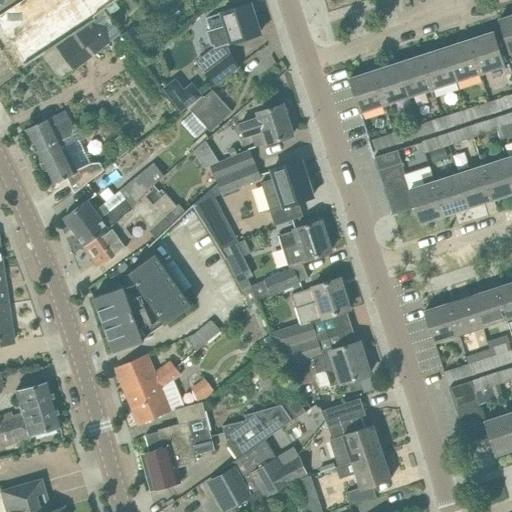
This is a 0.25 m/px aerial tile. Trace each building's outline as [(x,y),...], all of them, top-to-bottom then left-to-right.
[(114,2),(106,8),(111,14),(119,8),(114,2)] [(222,12),(206,17),(210,29),(207,30),(207,32),(210,31),(215,47),(213,47),(214,49),(215,48),(260,33),(250,3),(222,12)] [(61,80),(74,69),(121,34),(104,10),(56,46),(59,49),(45,59),(61,80)] [(511,51),(511,14),(499,19),(510,52),(511,51)] [(121,37),(138,60),(150,51),(133,28),(121,37)] [(504,62),(494,31),(470,39),(480,70),(504,62)] [(470,39),(446,47),(457,80),(481,72),(480,70),(470,39)] [(446,47),(422,55),(432,88),(457,80),(446,47)] [(206,73),(214,84),(239,65),(231,55),(206,73)] [(422,55),(398,63),(408,96),(432,88),(422,55)] [(398,63),(373,70),(384,104),(408,96),(398,63)] [(373,70),(349,78),(360,111),(384,104),(373,70)] [(165,88),(181,109),(201,95),(192,84),(184,90),(176,80),(165,88)] [(214,87),(199,101),(190,110),(210,131),(220,123),(234,109),(214,87)] [(494,112),(511,105),(511,93),(490,101),(494,112)] [(88,127),(73,96),(38,113),(42,121),(25,129),(52,184),(68,176),(74,190),(99,172),(95,165),(91,163),(76,133),(88,127)] [(485,103),(466,109),(469,119),(489,113),(485,103)] [(238,123),(243,137),(263,130),(267,142),(274,140),(293,134),(283,104),(257,112),(259,116),(238,123)] [(466,109),(447,115),(450,126),(469,119),(466,109)] [(511,111),(493,118),(497,129),(498,129),(501,139),(511,134),(511,111)] [(437,118),(418,125),(421,135),(440,129),(437,118)] [(493,118),(474,124),(478,135),(497,129),(493,118)] [(406,129),(404,120),(392,124),(394,133),(397,143),(421,135),(418,125),(406,129)] [(464,127),(445,134),(449,145),(468,139),(464,127)] [(389,134),(369,141),(370,142),(373,151),(392,144),(389,134)] [(445,134),(426,140),(429,151),(430,151),(445,146),(449,145),(445,134)] [(448,157),(445,146),(430,151),(433,162),(448,157)] [(215,179),(255,163),(249,149),(209,165),(215,179)] [(401,161),(401,160),(397,149),(375,157),(378,168),(401,161)] [(482,166),(493,199),(511,192),(511,176),(506,158),(482,166)] [(274,177),(261,181),(270,210),(275,226),(304,216),(299,200),(313,196),(306,173),(304,173),(300,161),(302,161),(301,159),(289,163),(285,165),(271,169),(274,177)] [(382,179),(404,172),(401,161),(378,168),(382,179)] [(119,191),(126,199),(130,205),(143,194),(155,184),(163,175),(154,163),(119,191)] [(215,179),(221,194),(261,178),(255,163),(215,179)] [(493,199),(482,166),(458,173),(468,207),(493,199)] [(422,174),(425,184),(410,189),(412,195),(415,207),(420,222),(444,214),(434,181),(430,171),(422,174)] [(386,191),(408,184),(404,172),(382,179),(386,191)] [(468,207),(458,173),(434,181),(444,214),(468,207)] [(412,195),(410,189),(408,184),(386,191),(389,202),(412,195)] [(210,189),(192,205),(220,249),(233,244),(234,243),(236,242),(236,243),(238,242),(210,189)] [(152,204),(143,194),(130,205),(111,221),(106,225),(108,228),(84,244),(100,266),(122,250),(119,244),(130,236),(124,228),(139,216),(151,228),(176,206),(164,193),(152,204)] [(412,195),(389,202),(393,214),(415,207),(412,195)] [(130,205),(126,199),(100,219),(87,200),(64,217),(84,244),(108,228),(106,225),(111,221),(130,205)] [(283,249),(288,265),(304,259),(304,260),(331,251),(321,220),(295,228),(295,230),(279,235),(283,249)] [(233,244),(220,249),(226,260),(241,289),(251,285),(248,279),(250,278),(233,244)] [(192,304),(174,278),(156,253),(129,271),(166,323),(192,304)] [(241,289),(249,305),(257,301),(256,299),(270,294),(308,277),(301,260),(288,265),(289,268),(251,285),(241,289)] [(317,301),(322,318),(323,317),(330,315),(347,310),(349,309),(339,277),(327,281),(313,286),(313,288),(297,293),(291,295),(296,307),(301,306),(317,301)] [(511,316),(511,282),(497,287),(507,318),(511,316)] [(144,340),(134,313),(124,285),(94,296),(113,351),(144,340)] [(507,318),(497,287),(473,295),(483,326),(507,318)] [(483,326),(473,295),(449,303),(459,333),(483,326)] [(449,303),(424,311),(434,341),(459,333),(449,303)] [(0,342),(13,341),(8,304),(0,305),(0,342)] [(323,317),(322,318),(311,321),(311,320),(301,323),(292,326),(270,333),(271,334),(276,343),(276,345),(279,349),(316,337),(328,333),(323,317)] [(211,320),(189,338),(198,348),(220,330),(211,320)] [(316,337),(279,349),(291,373),(297,384),(299,384),(319,377),(318,372),(335,367),(340,383),(351,379),(359,377),(363,392),(375,388),(370,373),(364,353),(362,353),(358,341),(357,342),(348,345),(333,349),(328,333),(316,337)] [(271,334),(264,339),(270,349),(276,345),(276,343),(271,334)] [(511,349),(511,350),(506,334),(487,340),(492,356),(496,366),(511,361),(511,349)] [(172,411),(175,408),(184,406),(173,380),(181,374),(171,361),(155,372),(147,353),(115,367),(139,425),(158,417),(172,411)] [(493,356),(474,362),(477,372),(496,366),(493,356)] [(463,365),(444,372),(444,373),(447,382),(467,376),(463,365)] [(499,384),(511,379),(511,367),(495,373),(499,384)] [(491,374),(471,380),(475,391),(475,392),(479,403),(480,405),(491,402),(487,387),(494,384),(491,374)] [(190,387),(200,402),(214,392),(203,377),(190,387)] [(475,391),(471,380),(449,388),(453,399),(475,392),(475,391)] [(22,416),(0,421),(0,441),(60,424),(47,381),(14,391),(22,416)] [(457,410),(479,403),(475,392),(453,399),(457,410)] [(246,419),(223,425),(228,445),(237,458),(266,438),(305,411),(293,397),(281,404),(245,414),(246,419)] [(175,408),(179,423),(206,416),(202,402),(184,406),(175,408)] [(328,427),(332,438),(329,439),(337,466),(352,462),(383,451),(379,439),(377,439),(373,427),(374,426),(374,424),(365,427),(361,415),(353,418),(348,402),(321,410),(328,427)] [(482,414),(480,405),(479,403),(457,410),(460,421),(482,414)] [(511,448),(511,423),(509,413),(485,421),(486,425),(489,436),(495,454),(511,448)] [(486,425),(485,421),(482,414),(460,421),(464,432),(486,425)] [(206,416),(179,423),(158,429),(159,431),(145,434),(150,451),(142,453),(152,489),(181,481),(176,462),(197,457),(196,454),(215,449),(206,416)] [(486,425),(464,432),(467,443),(489,436),(486,425)] [(223,511),(230,507),(233,511),(240,511),(267,497),(266,495),(284,485),(298,479),(308,475),(299,455),(282,465),(266,438),(237,458),(231,463),(234,468),(211,480),(213,482),(208,485),(223,511)] [(352,462),(337,466),(341,478),(356,473),(360,487),(345,492),(349,505),(357,502),(376,496),(373,484),(392,478),(391,476),(389,477),(385,464),(387,463),(383,451),(352,462)] [(334,462),(319,467),(321,471),(336,466),(334,462)] [(322,511),(310,474),(308,475),(298,479),(309,511),(322,511)] [(1,492),(6,511),(62,511),(62,507),(48,511),(39,481),(1,492)]
